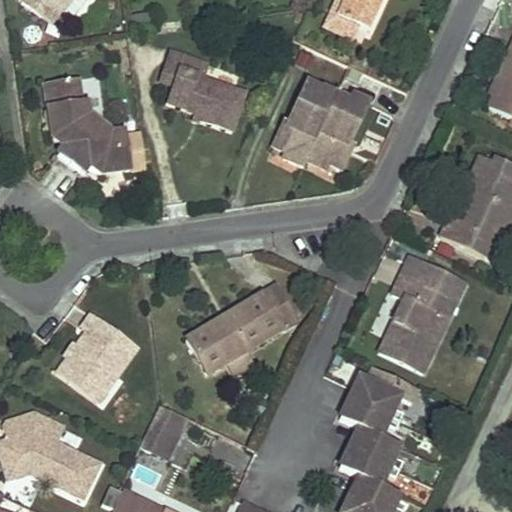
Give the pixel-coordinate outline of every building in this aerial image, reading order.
[(37,0),(56,14),(66,0),(37,0)] [(342,0),(335,17),(370,31),(382,0),(342,0)] [(511,41),(480,106),(511,119),(511,41)] [(168,51),(158,87),(172,89),(166,105),(192,112),(190,123),(234,133),(248,92),(233,87),(237,76),(168,51)] [(140,169),(136,136),(124,138),(123,133),(108,136),(84,119),(81,101),(76,102),(73,80),(40,85),(47,139),(59,149),(53,157),(78,176),(85,168),(96,176),(140,169)] [(365,105),(301,81),(271,158),(336,182),(365,105)] [(511,208),(508,207),(511,200),(511,168),(476,151),(459,187),(473,194),(458,223),(444,217),(434,235),(482,262),(497,232),(510,235),(511,230),(511,208)] [(401,299),(374,355),(422,377),(467,287),(405,258),(390,294),(401,299)] [(296,326),(275,290),(184,342),(206,379),(296,326)] [(88,320),(78,333),(84,337),(55,380),(89,403),(100,388),(106,393),(134,352),(88,320)] [(398,401),(351,381),(331,423),(379,444),(398,401)] [(95,408),(106,393),(100,388),(89,403),(95,408)] [(187,427),(160,415),(141,456),(168,468),(187,427)] [(35,420),(3,432),(7,449),(1,451),(0,453),(0,459),(8,488),(32,481),(34,475),(46,481),(44,487),(85,506),(101,471),(58,451),(41,443),(49,427),(35,420)] [(66,435),(49,427),(41,443),(58,451),(66,435)] [(399,454),(355,434),(333,472),(354,481),(377,492),(399,454)] [(34,475),(32,481),(44,487),(46,481),(34,475)] [(354,481),(337,511),(395,511),(400,503),(377,492),(354,481)] [(126,499),(119,511),(154,511),(126,499)]
